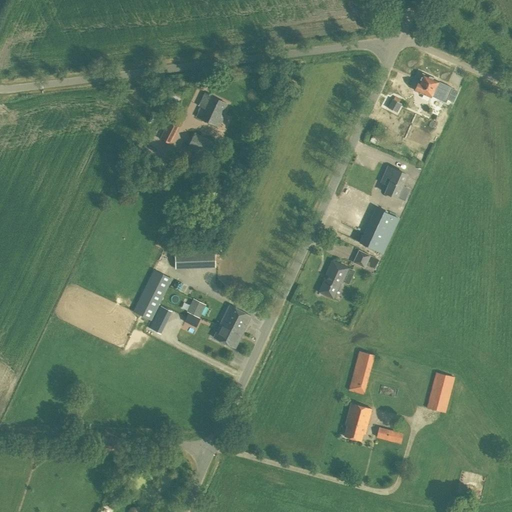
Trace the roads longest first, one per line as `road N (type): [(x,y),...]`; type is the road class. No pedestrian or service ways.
road 1 (tertiary): [(211,446),(401,37)]
road 2 (unclassified): [(401,37),(0,89)]
road 3 (unclassified): [(211,446),(0,437)]
road 4 (unclassified): [(511,88),(401,37)]
